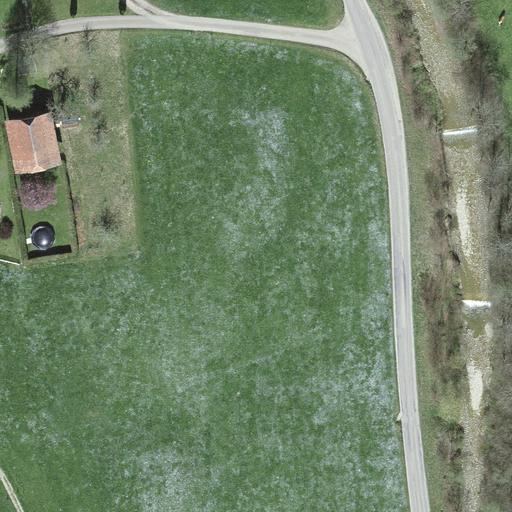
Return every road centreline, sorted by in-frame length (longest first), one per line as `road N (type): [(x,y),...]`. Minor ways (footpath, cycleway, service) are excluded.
road 1 (unclassified): [(426,511),(405,334),(398,173),(382,85),(352,0)]
road 2 (track): [(367,39),(112,27),(73,30),(0,58)]
